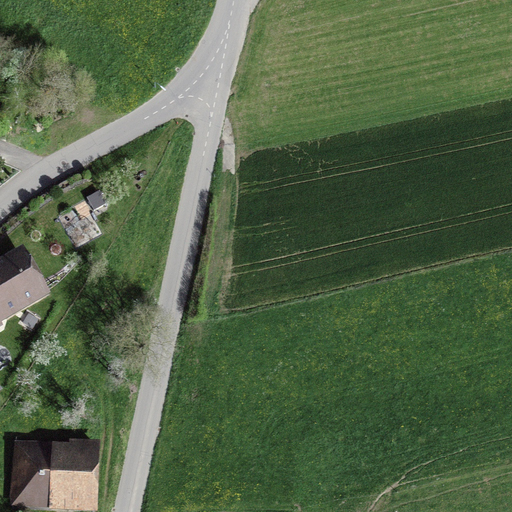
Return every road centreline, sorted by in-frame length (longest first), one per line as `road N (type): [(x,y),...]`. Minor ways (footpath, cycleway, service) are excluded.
road 1 (residential): [(216,72),(127,511)]
road 2 (residential): [(0,208),(216,72)]
